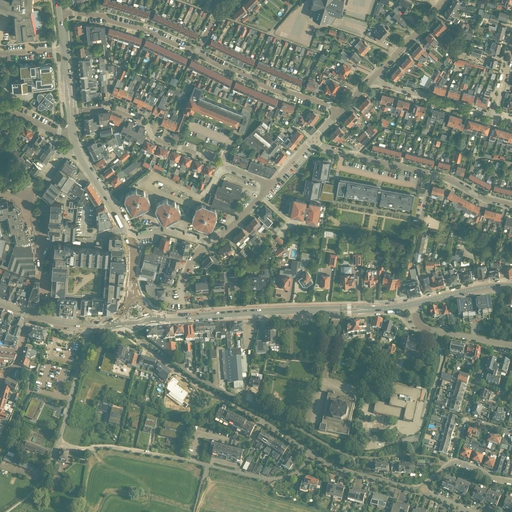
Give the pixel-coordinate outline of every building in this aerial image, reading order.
[(40,26),(38,10),(30,9),(30,7),(32,7),(32,3),(31,2),(30,0),(0,0),(0,7),(7,10),(8,10),(8,8),(14,10),(14,11),(16,37),(24,36),(24,35),(34,35),(33,31),(35,30),(34,27),(35,27),(36,27),(40,26)] [(249,9),(253,5),(249,0),(244,5),(249,9)] [(248,0),(249,0),(253,5),(255,7),(258,9),(260,7),(255,3),(258,0),(257,0),(248,0)] [(312,0),(310,6),(315,8),(312,18),(325,22),(326,20),(331,22),(335,14),(339,16),(343,1),(341,0),(312,0)] [(399,0),(396,8),(406,13),(408,10),(411,4),(405,0),(404,0),(399,0)] [(464,6),(465,6),(458,6),(454,3),(452,2),(450,6),(456,10),(458,8),(463,10),(464,11),(464,12),(467,12),(471,6),(467,6),(466,7),(464,6)] [(498,4),(488,2),(487,5),(497,8),(496,8),(504,10),(505,6),(498,4)] [(242,6),(237,11),(241,16),(246,11),(242,6)] [(457,17),(459,17),(460,18),(462,15),(456,11),(456,10),(450,6),(447,11),(457,17)] [(241,16),(237,11),(232,15),(237,20),(241,16)] [(394,14),(392,12),(391,11),(390,12),(385,17),(391,23),(392,21),(392,20),(393,19),(401,27),(406,22),(395,12),(394,14)] [(459,18),(459,17),(457,17),(447,11),(444,16),(457,23),(460,19),(459,18)] [(499,13),(498,17),(507,20),(509,14),(500,11),(499,13)] [(152,19),(157,21),(160,15),(155,12),(152,19)] [(490,19),(492,19),(496,20),(496,17),(491,16),(492,15),(483,12),(482,17),(490,19)] [(165,17),(160,15),(157,21),(162,24),(165,17)] [(162,24),(168,26),(171,19),(165,17),(162,24)] [(176,22),(171,19),(168,26),(173,29),(176,22)] [(441,21),(437,25),(445,33),(445,32),(444,30),(447,27),(441,21)] [(466,24),(461,21),(458,27),(462,30),(466,24)] [(173,29),(178,31),(182,24),(176,22),(173,29)] [(382,25),(378,29),(385,36),(389,32),(388,31),(390,29),(386,25),(382,22),(381,24),(382,25)] [(84,37),(87,37),(86,26),(83,27),(83,28),(81,28),(80,24),(74,25),(75,33),(83,32),(84,37)] [(187,27),(182,24),(178,31),(184,34),(187,27)] [(104,53),(107,53),(106,41),(104,27),(100,26),(95,25),(97,42),(103,42),(103,43),(101,43),(101,42),(100,43),(100,46),(103,46),(104,47),(100,48),(101,53),(104,53)] [(444,33),(445,33),(437,25),(433,30),(441,37),(444,33)] [(184,34),(189,36),(192,29),(187,27),(184,34)] [(198,32),(192,29),(189,36),(195,38),(198,32)] [(381,40),(385,36),(378,29),(372,35),(376,39),(378,37),(381,40)] [(431,41),(435,46),(439,42),(435,39),(436,38),(430,33),(426,37),(431,41)] [(214,48),(218,38),(216,37),(215,40),(212,38),(208,45),(214,48)] [(435,46),(431,41),(426,37),(422,41),(428,47),(430,44),(434,47),(433,48),(438,53),(440,50),(435,46)] [(218,39),(218,38),(214,48),(219,50),(222,43),(217,41),(218,39)] [(354,40),(366,50),(369,46),(364,41),(363,42),(359,39),(358,40),(357,39),(355,40),(353,38),(353,39),(354,40)] [(142,46),(148,48),(151,41),(146,39),(142,46)] [(354,40),(353,39),(351,40),(353,42),(353,43),(355,44),(354,45),(357,48),(356,49),(362,54),(366,50),(354,40)] [(148,48),(153,50),(156,43),(151,41),(148,48)] [(445,50),(449,47),(443,41),(440,45),(445,50)] [(153,50),(158,53),(161,46),(156,43),(153,50)] [(228,46),(222,43),(219,50),(224,53),(228,46)] [(418,46),(416,49),(419,52),(423,56),(426,59),(429,55),(433,59),(436,56),(431,51),(429,53),(425,50),(426,50),(420,44),(418,46)] [(92,57),(92,54),(87,55),(87,54),(88,54),(89,53),(89,52),(89,50),(88,49),(87,49),(84,49),(83,46),(77,47),(78,56),(84,55),(85,58),(90,57),(92,57)] [(158,53),(163,55),(166,48),(161,46),(158,53)] [(233,48),(228,46),(224,53),(230,55),(233,48)] [(498,56),(499,50),(497,49),(486,46),(485,48),(489,50),(488,53),(492,54),(498,56)] [(163,55),(168,57),(171,50),(166,48),(163,55)] [(238,51),(233,48),(230,55),(235,58),(238,51)] [(423,56),(419,52),(416,49),(412,53),(418,58),(420,60),(423,57),(423,56)] [(168,57),(174,60),(177,53),(171,50),(168,57)] [(344,52),(342,50),(340,52),(342,54),(346,58),(348,56),(344,52)] [(244,53),(238,51),(235,58),(240,60),(244,53)] [(360,57),(354,52),(349,56),(355,62),(360,57)] [(174,60),(179,62),(182,55),(177,53),(174,60)] [(249,56),(244,53),(240,60),(246,63),(249,56)] [(182,55),(179,62),(184,64),(187,57),(182,55)] [(255,58),(249,56),(246,63),(251,65),(255,58)] [(409,56),(405,60),(412,67),(413,67),(414,66),(412,65),(415,61),(409,56)] [(78,60),(79,65),(87,64),(91,64),(90,59),(91,59),(90,57),(85,58),(85,60),(78,60)] [(343,63),(340,68),(348,73),(350,70),(349,69),(350,67),(345,63),(346,61),(344,59),(340,57),(338,60),(343,63)] [(487,67),(489,68),(492,69),(492,67),(495,68),(497,60),(491,58),(490,65),(486,64),(485,67),(487,67)] [(188,66),(193,68),(196,62),(191,59),(188,66)] [(261,69),(264,60),(262,60),(261,62),(258,60),(255,67),(261,69)] [(265,61),(264,60),(261,69),(266,72),(269,65),(264,63),(265,61)] [(412,67),(405,60),(401,64),(407,70),(409,67),(415,73),(418,70),(413,67),(412,67)] [(201,64),(196,62),(193,68),(198,71),(201,64)] [(24,80),(12,81),(13,90),(22,90),(27,90),(27,89),(32,89),(32,86),(37,86),(37,83),(39,83),(39,86),(52,85),(51,80),(52,80),(51,70),(50,70),(50,65),(40,66),(40,69),(35,69),(35,64),(20,65),(21,75),(24,74),(24,80)] [(198,71),(203,73),(206,67),(201,64),(198,71)] [(274,67),(269,65),(266,72),(271,74),(274,67)] [(348,73),(340,68),(337,66),(334,71),(333,70),(331,72),(334,74),(335,72),(337,73),(344,78),(344,77),(345,77),(348,73)] [(399,66),(395,71),(397,72),(401,77),(403,78),(403,77),(402,75),(405,72),(399,66)] [(211,69),(206,67),(203,73),(208,76),(211,69)] [(277,68),(274,67),(271,74),(277,76),(280,69),(277,68)] [(120,79),(117,87),(114,86),(111,93),(116,95),(122,81),(121,81),(126,70),(121,69),(118,78),(120,79)] [(208,76),(213,78),(216,72),(211,69),(208,76)] [(280,69),(277,76),(282,78),(285,71),(280,69)] [(291,74),(285,71),(282,78),(288,81),(291,74)] [(402,79),(403,78),(401,77),(397,72),(395,71),(391,75),(397,81),(400,77),(402,79)] [(222,74),(216,72),(213,78),(218,81),(222,74)] [(218,81),(223,83),(227,76),(222,74),(218,81)] [(296,76),(291,74),(288,81),(293,83),(296,76)] [(422,77),(421,79),(433,84),(435,81),(424,74),(422,77)] [(232,79),(227,76),(223,83),(229,86),(232,79)] [(302,78),(296,76),(293,83),(299,85),(302,78)] [(442,84),(445,78),(443,77),(439,83),(439,85),(435,84),(433,92),(439,93),(442,84)] [(433,84),(421,79),(416,78),(415,82),(424,85),(431,88),(433,84)] [(305,88),(313,91),(315,85),(317,81),(308,79),(307,83),(307,82),(305,88)] [(123,90),(121,89),(124,82),(122,81),(116,95),(121,97),(123,90)] [(232,88),(238,90),(241,83),(235,81),(232,88)] [(329,86),(336,91),(339,85),(332,81),(329,86)] [(246,85),(241,83),(238,90),(243,92),(246,85)] [(123,90),(121,97),(125,99),(131,85),(129,84),(128,86),(126,85),(124,90),(123,90)] [(333,96),(336,91),(329,86),(326,84),(323,90),(328,93),(329,93),(328,94),(331,96),(332,95),(333,96)] [(450,86),(449,88),(447,96),(452,97),(455,88),(457,85),(454,84),(453,87),(450,86)] [(133,86),(131,85),(125,99),(129,101),(134,91),(132,90),(133,86)] [(202,88),(194,85),(184,111),(182,111),(175,130),(178,131),(185,112),(187,113),(188,111),(192,112),(194,108),(236,124),(237,122),(241,124),(238,131),(244,134),(253,112),(242,108),(240,114),(198,97),(202,88)] [(243,92),(248,94),(251,88),(246,85),(243,92)] [(490,87),(487,87),(485,92),(483,97),(481,106),(486,107),(491,92),(492,88),(490,87)] [(256,90),(251,88),(248,94),(253,97),(256,90)] [(461,100),(466,102),(469,92),(471,89),(469,89),(468,91),(468,94),(463,92),(461,100)] [(132,102),(136,104),(143,91),(141,90),(139,93),(136,91),(134,95),(135,95),(132,102)] [(253,97),(259,99),(262,92),(256,90),(253,97)] [(145,92),(143,91),(136,104),(141,106),(144,99),(142,98),(145,92)] [(475,104),(481,106),(485,92),(481,91),(480,95),(482,96),(482,98),(477,96),(475,104)] [(267,94),(262,92),(259,99),(264,101),(267,94)] [(53,95),(50,93),(48,93),(47,94),(45,93),(44,93),(43,94),(42,93),(39,93),(37,95),(37,98),(39,99),(39,103),(38,104),(38,108),(40,109),(43,109),(44,108),(47,110),(48,108),(49,108),(51,108),(53,105),(53,103),(54,100),(52,99),(53,97),(53,95)] [(141,106),(145,108),(151,95),(149,94),(148,97),(146,96),(144,99),(141,106)] [(264,101),(269,103),(272,97),(267,94),(264,101)] [(386,103),(389,96),(383,94),(381,102),(386,103)] [(153,96),(151,95),(145,108),(150,111),(154,101),(152,100),(153,96)] [(157,114),(165,96),(163,95),(162,98),(161,100),(161,99),(158,106),(155,105),(152,112),(157,114)] [(165,96),(157,114),(161,116),(166,106),(164,105),(167,97),(165,96)] [(386,103),(385,106),(384,109),(387,110),(388,107),(391,108),(390,112),(392,112),(394,107),(392,106),(394,97),(389,96),(386,103)] [(277,99),(272,97),(269,103),(274,106),(277,99)] [(375,99),(372,102),(367,98),(363,102),(373,112),(375,110),(373,108),(377,104),(376,101),(375,99)] [(401,111),(402,108),(403,107),(404,102),(405,101),(399,99),(396,106),(399,107),(398,113),(401,114),(402,111),(401,111)] [(286,109),(288,103),(282,101),(280,107),(284,108),(281,115),(284,116),(285,114),(284,114),(286,109)] [(410,102),(405,101),(404,102),(403,107),(402,108),(401,111),(402,111),(401,114),(403,115),(404,112),(404,111),(405,109),(408,110),(410,102)] [(371,114),(373,112),(363,102),(359,107),(365,112),(366,110),(368,112),(369,111),(371,114)] [(288,103),(286,109),(292,111),(294,105),(288,103)] [(414,118),(417,119),(418,115),(417,115),(418,113),(420,108),(420,105),(415,104),(412,111),(412,114),(414,115),(414,118)] [(436,121),(439,111),(433,109),(432,116),(429,115),(427,122),(430,123),(431,120),(436,121)] [(165,125),(168,118),(166,117),(168,111),(166,110),(160,123),(165,125)] [(97,123),(100,123),(100,125),(103,124),(106,124),(106,123),(107,121),(107,120),(107,119),(108,116),(110,111),(99,112),(95,113),(95,116),(96,116),(97,120),(97,123)] [(318,115),(313,111),(309,116),(308,114),(304,119),(297,114),(294,118),(303,126),(306,122),(307,120),(311,124),(318,115)] [(442,122),(445,112),(439,111),(436,121),(440,123),(440,122),(441,122),(442,122)] [(109,116),(108,116),(107,119),(107,120),(107,121),(108,119),(113,121),(119,124),(121,117),(116,115),(111,112),(109,116)] [(353,112),(349,117),(355,122),(359,126),(361,124),(359,122),(360,121),(360,119),(353,112)] [(369,118),(363,112),(361,114),(367,120),(369,118)] [(165,125),(169,127),(175,114),(173,113),(171,119),(168,118),(165,125)] [(447,124),(453,126),(456,116),(450,114),(447,124)] [(255,148),(258,152),(261,153),(269,158),(270,156),(269,156),(271,154),(273,151),(275,149),(279,144),(276,142),(274,140),(269,136),(266,134),(272,122),(266,116),(240,142),(255,148)] [(459,127),(459,128),(463,129),(465,124),(461,123),(462,118),(456,116),(453,126),(459,127)] [(359,126),(355,122),(349,117),(345,121),(350,126),(352,124),(354,126),(355,126),(357,128),(359,126)] [(84,119),(85,126),(90,125),(96,124),(97,123),(97,120),(93,121),(93,118),(84,119)] [(469,128),(472,129),(472,128),(473,124),(474,121),(469,120),(465,132),(468,133),(469,128)] [(120,132),(125,135),(131,122),(129,121),(126,126),(123,125),(120,132)] [(133,123),(131,122),(125,135),(126,135),(124,140),(129,142),(131,137),(133,131),(134,130),(131,128),(133,123)] [(369,127),(364,131),(370,137),(372,135),(373,136),(378,130),(369,122),(367,125),(369,127)] [(100,123),(97,123),(96,124),(90,125),(85,126),(85,132),(90,132),(90,134),(94,134),(94,131),(94,129),(97,128),(97,126),(98,126),(98,125),(100,125),(100,123)] [(106,124),(103,124),(104,128),(101,128),(100,128),(99,128),(99,129),(100,136),(112,133),(110,123),(106,123),(106,124)] [(480,131),(482,132),(484,124),(479,123),(478,126),(477,132),(476,135),(478,135),(480,131)] [(489,126),(484,124),(482,132),(481,134),(484,135),(483,138),(485,139),(486,138),(489,126)] [(18,132),(24,136),(28,129),(25,127),(23,126),(18,132)] [(131,137),(136,140),(137,138),(142,127),(139,126),(137,131),(134,130),(133,131),(131,137)] [(339,126),(335,131),(338,134),(340,136),(345,132),(339,126)] [(144,128),(142,127),(137,138),(136,140),(141,142),(145,134),(142,133),(144,128)] [(287,129),(293,134),(299,139),(303,134),(297,129),(295,132),(289,127),(287,129)] [(496,136),(498,137),(500,129),(495,128),(493,135),(491,135),(488,142),(492,143),(493,140),(494,141),(496,136)] [(28,129),(24,136),(29,139),(33,133),(31,132),(32,131),(28,129)] [(498,137),(497,141),(502,143),(504,137),(505,131),(500,129),(498,137)] [(336,140),(340,136),(338,134),(335,131),(331,135),(336,140)] [(371,138),(370,137),(364,131),(357,138),(364,145),(371,138)] [(510,134),(511,132),(505,131),(504,137),(502,143),(507,144),(509,140),(509,139),(510,134)] [(124,149),(119,132),(115,133),(116,137),(117,140),(119,146),(118,146),(124,149)] [(35,143),(37,140),(40,137),(37,134),(32,141),(35,143)] [(296,144),(299,139),(293,134),(289,138),(296,144)] [(287,138),(288,137),(285,135),(281,140),(277,136),(274,140),(276,142),(277,141),(284,146),(286,144),(292,148),(296,144),(289,138),(289,139),(287,138)] [(56,147),(46,140),(45,139),(44,140),(43,140),(44,138),(40,136),(40,137),(37,140),(41,142),(41,141),(43,143),(47,146),(54,151),(56,148),(56,147)] [(117,140),(116,137),(113,137),(113,138),(103,143),(100,144),(90,150),(94,159),(96,161),(107,153),(108,154),(110,152),(116,148),(116,147),(118,146),(119,146),(117,140)] [(100,144),(103,143),(102,140),(100,141),(96,143),(95,141),(87,145),(90,150),(100,144)] [(145,140),(142,147),(142,148),(142,150),(144,151),(144,150),(147,151),(151,142),(145,140)] [(32,141),(25,151),(26,152),(29,154),(31,150),(34,146),(36,144),(35,143),(32,141)] [(45,151),(51,155),(54,151),(47,146),(43,143),(41,141),(41,142),(40,144),(46,148),(45,151)] [(156,144),(151,142),(147,151),(146,153),(150,155),(151,153),(152,154),(156,144)] [(23,150),(25,151),(29,145),(27,143),(22,149),(20,152),(21,153),(23,150)] [(155,152),(161,155),(164,147),(158,145),(155,152)] [(15,149),(10,146),(8,149),(8,150),(12,153),(11,154),(15,157),(16,155),(13,152),(15,149)] [(124,149),(118,146),(116,147),(116,148),(119,152),(119,153),(121,155),(125,151),(124,149)] [(169,150),(164,147),(161,155),(166,157),(169,150)] [(275,149),(273,151),(283,159),(287,155),(280,150),(279,152),(275,149)] [(231,161),(238,163),(242,153),(242,152),(238,150),(237,153),(236,153),(235,153),(234,153),(234,154),(231,152),(229,158),(232,159),(231,161)] [(51,155),(45,151),(44,151),(45,151),(41,157),(40,156),(38,158),(45,163),(51,155)] [(123,161),(130,155),(126,151),(119,157),(123,161)] [(283,159),(273,151),(271,154),(269,156),(270,156),(272,154),(275,157),(273,159),(279,164),(283,159)] [(110,152),(108,154),(107,153),(96,161),(96,162),(100,167),(107,162),(105,160),(110,156),(109,155),(111,153),(110,152)] [(180,154),(176,152),(172,162),(171,163),(174,164),(175,160),(178,161),(180,154)] [(258,152),(255,158),(253,157),(252,158),(251,160),(247,169),(255,172),(261,153),(258,152)] [(244,154),(242,153),(238,163),(245,166),(248,158),(243,157),(244,154)] [(261,153),(255,172),(262,174),(266,163),(269,158),(261,153)] [(183,168),(185,169),(187,165),(189,166),(192,159),(187,157),(183,168)] [(115,171),(113,169),(118,165),(118,166),(121,163),(119,160),(117,158),(113,162),(114,163),(104,172),(108,177),(115,171)] [(26,159),(25,161),(39,172),(41,168),(35,163),(34,165),(26,159)] [(150,163),(148,167),(151,168),(154,170),(157,165),(154,163),(155,161),(151,159),(150,163)] [(329,162),(315,159),(315,160),(317,160),(316,163),(315,163),(314,167),(315,168),(315,170),(313,170),(313,175),(314,175),(313,180),(306,178),(305,183),(306,183),(306,186),(305,186),(304,190),(305,191),(305,193),(303,193),(303,194),(317,196),(316,195),(317,192),(318,188),(317,188),(318,184),(319,184),(319,181),(321,181),(321,180),(325,181),(325,178),(323,178),(324,177),(326,177),(327,173),(326,173),(327,170),(328,170),(328,166),(328,162),(329,162)] [(446,159),(445,159),(443,159),(442,162),(439,161),(437,167),(443,168),(445,162),(446,159)] [(67,160),(64,164),(74,172),(74,171),(75,171),(75,170),(74,169),(76,167),(71,163),(72,162),(70,160),(69,161),(67,160)] [(39,172),(25,161),(23,163),(29,168),(29,169),(30,170),(36,175),(39,172)] [(139,162),(136,161),(124,170),(127,174),(141,163),(139,162)] [(203,163),(198,161),(194,172),(196,173),(198,169),(200,170),(203,163)] [(273,166),(266,163),(262,174),(269,176),(276,168),(273,167),(273,166)] [(60,169),(67,174),(69,175),(71,172),(70,171),(71,170),(73,172),(74,172),(64,164),(60,169)] [(157,165),(154,170),(160,173),(163,168),(157,165)] [(465,167),(458,165),(456,172),(463,174),(465,167)] [(214,168),(210,166),(205,177),(205,178),(203,177),(202,180),(206,182),(207,179),(208,180),(209,178),(208,178),(210,174),(211,175),(214,168)] [(163,168),(160,173),(166,176),(168,171),(163,168)] [(64,179),(67,174),(67,175),(59,170),(53,178),(57,181),(55,183),(64,189),(66,191),(71,184),(64,179)] [(71,172),(69,175),(75,180),(77,182),(79,179),(76,177),(78,175),(73,172),(71,170),(70,171),(71,172)] [(126,174),(123,170),(116,174),(117,176),(111,181),(114,186),(122,181),(120,178),(126,174)] [(138,187),(135,188),(135,189),(136,189),(137,191),(142,193),(142,192),(144,191),(145,194),(146,194),(149,201),(150,201),(156,203),(157,203),(163,200),(167,199),(168,201),(172,203),(175,201),(174,198),(178,185),(150,171),(141,179),(138,187)] [(168,171),(166,176),(172,179),(175,174),(168,171)] [(467,178),(473,181),(475,176),(470,173),(467,178)] [(79,202),(79,203),(83,204),(85,197),(86,194),(83,192),(85,189),(81,187),(81,185),(77,182),(75,180),(69,175),(67,174),(64,179),(71,184),(66,191),(72,195),(79,200),(79,202)] [(481,179),(475,176),(473,181),(478,184),(481,179)] [(419,179),(418,190),(425,191),(426,186),(423,186),(423,184),(426,184),(426,179),(419,179)] [(478,184),(483,187),(486,181),(481,179),(478,184)] [(233,212),(238,200),(242,187),(223,180),(221,187),(218,185),(214,196),(210,195),(207,203),(233,212)] [(345,181),(338,180),(336,193),(337,192),(339,192),(339,194),(343,194),(345,181)] [(205,182),(200,181),(198,187),(196,192),(199,193),(203,189),(202,189),(205,182)] [(408,195),(404,194),(400,193),(400,194),(397,193),(396,192),(396,193),(392,192),(389,191),(388,192),(385,191),(385,190),(381,190),(381,192),(376,191),(377,187),(373,186),(369,186),(370,185),(366,185),(362,185),(362,184),(361,184),(358,184),(358,183),(354,182),(354,183),(350,182),(347,181),(344,195),(349,195),(349,194),(352,195),(352,196),(356,197),(357,195),(359,196),(359,197),(360,197),(360,196),(363,197),(363,198),(367,199),(368,197),(370,198),(370,199),(375,200),(375,198),(380,199),(379,203),(383,204),(384,203),(386,203),(386,205),(391,205),(391,204),(394,205),(394,206),(395,205),(397,205),(397,207),(402,207),(402,206),(405,207),(405,208),(409,209),(411,195),(408,195)] [(491,184),(486,181),(483,187),(488,189),(491,184)] [(51,182),(41,195),(50,202),(60,188),(51,182)] [(87,194),(88,193),(94,189),(90,183),(85,186),(88,192),(87,193),(87,194)] [(333,185),(324,183),(323,190),(332,192),(333,185)] [(439,187),(437,195),(440,196),(440,198),(443,199),(445,194),(443,193),(444,188),(439,187)] [(66,191),(64,189),(62,192),(74,201),(74,208),(76,208),(78,208),(79,203),(79,202),(79,200),(72,195),(66,191)] [(88,193),(91,198),(98,194),(94,189),(88,193)] [(137,191),(136,189),(135,189),(136,190),(133,191),(132,190),(132,189),(129,190),(129,192),(126,193),(124,198),(126,201),(127,200),(130,207),(129,207),(131,210),(130,211),(135,212),(136,212),(139,210),(140,211),(142,210),(141,207),(144,206),(145,207),(148,206),(150,201),(149,201),(146,194),(145,194),(144,191),(142,192),(142,193),(137,191)] [(447,196),(449,197),(448,199),(451,201),(455,193),(450,190),(447,196)] [(332,200),(333,193),(321,191),(320,198),(332,200)] [(455,204),(456,204),(460,196),(455,193),(451,201),(456,203),(455,204)] [(101,200),(98,194),(91,198),(95,204),(101,200)] [(460,196),(456,204),(461,207),(465,198),(460,196)] [(324,209),(320,209),(321,203),(325,204),(325,203),(308,201),(308,204),(305,203),(305,200),(295,198),(294,199),(291,198),(291,200),(290,200),(288,211),(289,212),(288,214),(292,214),(291,215),(297,216),(302,217),(303,212),(306,213),(305,220),(321,223),(321,222),(318,222),(319,216),(322,217),(319,216),(320,209),(324,209)] [(461,207),(466,210),(470,202),(470,201),(465,198),(461,207)] [(168,201),(167,199),(163,200),(157,203),(156,203),(155,208),(157,211),(158,210),(159,213),(157,214),(158,217),(160,217),(161,220),(161,221),(166,222),(169,220),(169,219),(175,216),(176,217),(178,215),(179,216),(180,211),(180,210),(178,207),(179,206),(178,204),(177,204),(175,205),(174,202),(175,201),(172,203),(168,201)] [(24,244),(31,243),(30,239),(29,233),(29,232),(27,226),(24,227),(23,221),(23,220),(22,220),(21,215),(20,208),(17,206),(16,205),(12,203),(7,204),(7,201),(5,201),(0,202),(0,201),(0,236),(2,237),(5,238),(16,241),(24,244)] [(475,204),(470,201),(470,202),(466,210),(465,211),(469,213),(470,212),(470,213),(472,210),(473,208),(475,204)] [(50,219),(49,233),(67,235),(67,236),(67,235),(75,235),(76,224),(75,224),(71,223),(71,221),(68,220),(68,221),(65,220),(65,222),(63,222),(63,219),(60,219),(61,203),(51,202),(50,206),(50,207),(50,216),(49,216),(49,218),(49,219),(50,219)] [(97,221),(97,229),(116,223),(104,204),(96,207),(96,206),(95,205),(93,205),(93,206),(87,205),(87,204),(86,204),(86,205),(84,205),(84,204),(83,204),(79,203),(78,208),(76,208),(75,224),(76,224),(75,235),(85,236),(87,237),(87,232),(91,232),(93,221),(97,221)] [(201,204),(196,206),(197,206),(195,210),(196,210),(195,213),(193,212),(192,214),(193,216),(192,219),(191,219),(194,224),(197,225),(197,223),(204,226),(204,227),(207,228),(207,229),(212,227),(211,226),(213,223),(214,222),(215,221),(215,220),(212,220),(213,217),(215,217),(216,215),(220,217),(221,212),(215,209),(214,209),(210,207),(209,209),(205,207),(205,205),(201,204)] [(481,207),(475,204),(473,208),(472,210),(477,212),(481,207)] [(259,215),(258,217),(267,226),(272,221),(266,216),(267,214),(268,214),(271,212),(270,211),(265,206),(258,213),(259,215)] [(500,219),(502,213),(496,211),(496,213),(494,221),(500,222),(499,225),(501,226),(503,220),(500,219)] [(252,224),(258,230),(262,225),(259,223),(260,222),(254,217),(250,222),(252,224)] [(254,234),(258,230),(252,224),(250,222),(245,227),(251,232),(254,234)] [(242,230),(237,234),(243,239),(247,235),(242,230)] [(427,233),(420,231),(415,253),(414,253),(414,256),(415,256),(414,260),(421,261),(427,233)] [(244,241),(243,239),(237,234),(233,238),(239,245),(244,241)] [(255,234),(252,237),(260,244),(262,242),(255,234)] [(57,243),(56,243),(54,268),(52,268),(52,267),(51,292),(81,294),(79,310),(87,311),(91,311),(91,309),(98,309),(101,309),(101,310),(102,310),(102,309),(102,307),(110,308),(110,307),(109,307),(110,305),(113,305),(113,304),(116,305),(117,290),(116,290),(116,285),(119,285),(120,280),(120,274),(122,274),(123,274),(124,258),(121,257),(122,247),(120,246),(120,237),(118,236),(118,235),(112,235),(112,236),(109,236),(108,250),(103,249),(95,249),(70,247),(70,244),(66,244),(62,244),(62,243),(57,243)] [(31,243),(24,244),(16,241),(5,238),(2,237),(0,236),(0,255),(0,256),(3,257),(3,259),(1,264),(18,270),(17,271),(29,275),(31,275),(31,274),(35,274),(35,262),(33,262),(33,251),(31,245),(31,243)] [(173,243),(188,247),(189,243),(181,241),(181,242),(178,242),(176,241),(177,238),(170,236),(169,240),(174,241),(173,243)] [(283,242),(277,236),(275,239),(281,244),(283,242)] [(168,245),(169,239),(161,237),(159,247),(167,249),(168,249),(168,248),(167,248),(168,245)] [(257,247),(260,244),(252,237),(250,239),(257,247)] [(231,252),(230,250),(233,248),(228,242),(223,245),(228,253),(229,254),(231,252)] [(187,253),(188,247),(173,243),(173,245),(172,246),(173,246),(177,247),(179,248),(178,251),(187,253)] [(222,255),(223,256),(226,255),(229,254),(228,253),(223,245),(218,249),(222,255)] [(166,256),(167,250),(154,246),(152,252),(166,256)] [(274,253),(277,256),(285,250),(282,247),(274,253)] [(163,263),(168,264),(170,257),(166,256),(152,252),(146,250),(144,258),(152,260),(158,262),(163,263)] [(167,250),(166,256),(170,257),(180,259),(181,260),(183,253),(172,250),(172,251),(167,250)] [(309,253),(302,252),(300,261),(299,267),(304,269),(305,264),(307,265),(309,257),(309,253)] [(217,265),(211,255),(209,256),(209,255),(201,262),(205,267),(211,262),(213,266),(217,265)] [(330,255),(328,265),(335,266),(336,256),(330,255)] [(501,255),(501,260),(502,264),(502,265),(505,265),(505,276),(511,275),(511,265),(509,266),(508,255),(501,255)] [(180,259),(170,257),(168,264),(177,266),(178,267),(180,259)] [(152,260),(144,258),(143,263),(157,266),(158,262),(152,260)] [(300,261),(291,260),(290,268),(285,267),(285,269),(280,269),(279,275),(277,285),(289,287),(291,276),(295,277),(298,267),(299,267),(300,261)] [(156,271),(157,266),(143,263),(142,267),(151,270),(156,271)] [(344,275),(342,275),(342,285),(355,285),(355,279),(354,274),(351,274),(351,273),(352,273),(352,266),(344,266),(345,273),(344,273),(344,275)] [(486,266),(482,266),(477,267),(478,274),(479,280),(488,278),(487,272),(486,266)] [(156,282),(158,274),(159,271),(156,271),(151,270),(142,267),(140,275),(147,277),(147,280),(146,280),(148,280),(156,282)] [(474,274),(473,267),(469,268),(470,271),(465,272),(464,268),(460,269),(463,281),(472,279),(471,274),(474,274)] [(269,268),(265,268),(265,274),(259,274),(259,277),(249,276),(248,276),(247,280),(249,280),(248,286),(259,287),(259,286),(264,287),(265,277),(264,277),(264,276),(268,277),(269,268)] [(415,296),(421,295),(415,268),(409,269),(412,279),(404,281),(403,283),(402,289),(406,288),(408,295),(413,294),(413,296),(414,296),(415,296)] [(453,268),(451,269),(454,282),(454,283),(459,282),(457,273),(454,273),(453,268)] [(373,283),(375,283),(375,281),(378,280),(377,270),(371,270),(371,269),(367,270),(367,275),(366,275),(366,279),(364,279),(365,284),(373,283)] [(11,272),(4,270),(0,281),(0,294),(3,296),(11,272)] [(164,273),(161,272),(159,271),(158,274),(162,275),(163,275),(162,281),(172,283),(174,275),(172,274),(172,275),(167,273),(165,272),(164,273)] [(226,282),(226,281),(226,277),(225,271),(221,271),(221,276),(219,276),(220,282),(213,282),(214,289),(224,289),(224,282),(226,282)] [(432,272),(433,275),(430,276),(431,281),(432,281),(434,288),(440,287),(438,279),(437,277),(436,274),(436,273),(436,271),(432,272)] [(3,296),(11,299),(20,275),(11,272),(3,296)] [(308,273),(306,272),(301,275),(302,276),(298,278),(303,286),(305,286),(313,281),(310,277),(311,277),(308,273)] [(386,287),(390,288),(391,283),(393,276),(385,273),(385,276),(384,276),(384,278),(384,279),(383,283),(386,284),(386,285),(386,287)] [(436,273),(436,274),(437,277),(438,279),(440,287),(445,285),(442,275),(438,276),(438,273),(436,273)] [(26,278),(20,275),(11,299),(18,301),(21,293),(24,284),(26,278)] [(330,275),(320,275),(319,285),(329,286),(330,275)] [(226,277),(226,281),(230,281),(230,288),(239,288),(239,280),(237,280),(237,276),(226,277)] [(401,278),(393,276),(391,283),(390,288),(392,288),(394,288),(394,286),(395,286),(395,285),(397,286),(398,283),(399,284),(400,281),(401,278)] [(428,276),(420,278),(423,291),(431,289),(428,276)] [(208,290),(206,277),(203,277),(204,281),(195,282),(196,291),(208,290)] [(32,287),(35,279),(31,279),(26,278),(24,284),(32,287)] [(39,279),(35,279),(32,287),(29,296),(26,304),(35,307),(38,300),(37,300),(37,297),(39,297),(39,279)] [(163,287),(157,285),(157,284),(156,283),(156,282),(148,280),(147,282),(146,282),(146,283),(147,288),(150,293),(155,295),(155,294),(156,294),(156,295),(156,294),(158,294),(158,295),(165,295),(165,289),(163,289),(163,287)] [(26,304),(29,296),(21,293),(18,301),(26,304)] [(56,313),(75,314),(76,298),(58,297),(56,313)] [(463,316),(463,317),(468,316),(468,315),(469,315),(470,323),(483,321),(482,314),(483,314),(488,313),(492,312),(490,298),(486,299),(486,298),(481,299),(476,300),(477,303),(476,303),(477,310),(478,310),(478,313),(472,313),(472,311),(471,304),(471,301),(466,301),(461,302),(457,303),(459,317),(463,316)] [(446,306),(446,305),(445,306),(442,307),(441,306),(441,307),(444,316),(448,315),(448,317),(447,317),(448,321),(451,320),(452,327),(456,327),(453,313),(451,313),(450,310),(449,310),(448,306),(446,306),(445,306),(446,306)] [(437,311),(437,308),(430,310),(432,318),(436,317),(436,318),(439,318),(439,320),(442,319),(440,311),(437,311)] [(0,347),(3,347),(6,337),(13,318),(6,315),(0,332),(0,347)] [(24,322),(13,318),(6,337),(18,341),(20,333),(21,330),(22,328),(24,322)] [(383,321),(374,319),(372,328),(378,330),(377,334),(382,335),(383,331),(385,324),(382,324),(383,321)] [(353,337),(357,337),(356,323),(351,324),(352,325),(348,326),(347,327),(348,329),(347,329),(347,331),(343,332),(344,336),(348,335),(352,334),(353,337)] [(356,323),(357,337),(363,336),(362,333),(366,333),(367,335),(368,335),(368,339),(369,346),(371,346),(372,335),(371,335),(370,327),(364,327),(364,323),(361,323),(356,323)] [(214,325),(215,338),(215,342),(216,342),(215,336),(221,335),(222,338),(226,338),(225,332),(227,332),(226,325),(226,324),(225,324),(224,324),(223,325),(223,326),(221,326),(220,326),(214,326),(214,325)] [(387,324),(384,338),(389,339),(390,336),(395,337),(398,327),(387,324)] [(183,337),(183,327),(182,328),(173,328),(174,337),(174,340),(184,339),(183,337)] [(185,342),(194,341),(193,327),(183,327),(183,337),(184,342),(185,342)] [(28,338),(34,340),(36,335),(37,336),(37,334),(36,333),(37,329),(31,328),(28,338)] [(169,339),(169,344),(175,343),(174,340),(174,337),(173,328),(164,329),(165,340),(169,339)] [(36,335),(34,340),(44,342),(47,332),(37,329),(36,333),(37,334),(37,336),(36,335)] [(165,340),(164,329),(155,330),(156,338),(163,338),(163,340),(165,340)] [(156,339),(156,338),(155,330),(146,330),(146,340),(155,344),(156,339)] [(265,342),(265,345),(269,344),(269,343),(275,343),(274,333),(269,333),(269,332),(264,333),(265,342)] [(6,337),(3,347),(9,348),(15,349),(18,341),(6,337)] [(161,349),(162,346),(164,340),(156,341),(155,345),(161,349)] [(176,356),(175,343),(169,344),(167,344),(166,342),(164,342),(164,340),(164,341),(162,346),(161,349),(167,354),(176,361),(176,356)] [(406,341),(402,340),(400,346),(404,347),(404,351),(415,353),(415,354),(417,355),(418,352),(421,352),(422,348),(417,346),(417,345),(410,343),(411,341),(406,340),(406,341)] [(266,353),(265,345),(265,342),(256,343),(257,348),(255,348),(255,354),(266,353)] [(458,356),(460,345),(452,343),(450,352),(457,354),(456,356),(458,356)] [(396,348),(389,346),(387,355),(394,357),(396,348)] [(139,358),(129,356),(130,355),(127,354),(128,351),(128,350),(125,349),(123,349),(119,348),(118,347),(118,348),(116,357),(104,354),(105,355),(103,360),(102,360),(103,361),(102,366),(101,366),(102,367),(100,372),(99,372),(109,375),(109,374),(111,374),(111,375),(111,376),(111,375),(117,376),(117,377),(118,376),(122,378),(123,379),(123,378),(129,379),(128,380),(129,380),(132,369),(133,369),(136,369),(137,363),(139,358)] [(29,350),(29,349),(25,348),(25,349),(25,348),(22,359),(28,361),(29,358),(31,359),(35,357),(36,352),(29,350)] [(467,356),(472,357),(474,349),(468,348),(468,349),(466,348),(464,355),(467,356)] [(474,348),(474,349),(472,357),(472,359),(478,361),(481,350),(474,348)] [(227,384),(233,383),(234,383),(232,362),(241,361),(241,357),(241,349),(225,351),(227,384)] [(16,355),(9,354),(8,361),(14,362),(16,357),(16,355)] [(141,371),(144,359),(139,358),(137,363),(136,369),(141,371)] [(28,361),(22,359),(20,366),(27,369),(29,365),(30,362),(28,361)] [(141,371),(147,372),(150,361),(144,359),(141,371)] [(506,375),(509,363),(507,362),(506,360),(504,361),(502,361),(500,368),(495,367),(497,362),(495,361),(493,359),(491,360),(489,359),(488,364),(485,372),(492,373),(491,377),(488,376),(488,379),(485,380),(487,382),(486,384),(499,388),(501,380),(499,380),(501,374),(506,375)] [(155,362),(150,361),(147,372),(151,374),(150,376),(151,376),(152,375),(155,362)] [(234,383),(233,383),(234,389),(243,388),(242,382),(243,382),(241,361),(232,362),(234,383)] [(37,373),(40,365),(30,362),(29,365),(36,368),(35,372),(37,373)] [(156,375),(159,377),(165,370),(159,365),(155,370),(156,370),(154,372),(154,376),(155,377),(156,375)] [(171,374),(165,370),(159,377),(161,378),(159,381),(162,383),(163,383),(165,384),(166,382),(168,379),(167,379),(171,374)] [(454,371),(452,376),(459,378),(459,379),(468,381),(469,377),(460,374),(460,373),(454,371)] [(441,378),(450,381),(452,375),(443,373),(441,378)] [(255,374),(251,374),(249,385),(250,385),(251,386),(252,387),(249,389),(254,397),(257,397),(259,388),(258,388),(259,380),(261,381),(262,376),(258,375),(258,379),(255,378),(255,374)] [(466,386),(468,381),(459,379),(459,378),(452,376),(451,379),(458,381),(457,383),(466,386)] [(2,392),(2,393),(8,395),(10,389),(15,391),(17,385),(7,380),(4,386),(2,392)] [(177,386),(171,393),(181,401),(187,394),(177,386)] [(412,420),(413,419),(415,410),(416,410),(417,406),(416,406),(417,401),(418,401),(421,402),(422,396),(423,392),(416,391),(394,386),(390,405),(376,402),(373,414),(375,414),(404,420),(408,421),(409,421),(410,421),(411,421),(412,420)] [(448,387),(448,389),(455,391),(454,393),(463,396),(465,392),(455,389),(450,387),(448,387)] [(486,401),(486,400),(489,401),(492,391),(489,390),(488,393),(482,391),(480,399),(486,401)] [(0,399),(6,401),(8,395),(2,393),(0,398),(0,399)] [(334,395),(327,393),(327,394),(328,395),(321,426),(321,425),(319,431),(325,433),(326,431),(348,436),(348,437),(349,438),(351,427),(350,427),(355,401),(356,401),(356,400),(354,400),(334,396),(334,395)] [(461,405),(462,400),(448,396),(448,399),(452,400),(452,402),(461,405)] [(11,415),(15,404),(13,404),(6,401),(0,399),(0,411),(3,412),(10,415),(11,415)] [(33,400),(25,416),(30,419),(31,416),(36,419),(41,408),(42,404),(33,400)] [(445,405),(439,403),(435,402),(434,406),(445,409),(445,408),(449,409),(449,411),(458,414),(460,409),(445,405)] [(113,405),(110,405),(108,412),(111,413),(108,424),(114,425),(117,410),(112,409),(113,405)] [(475,405),(473,410),(486,414),(487,411),(482,410),(482,407),(475,405)] [(223,413),(225,408),(221,406),(215,420),(237,431),(235,434),(237,435),(239,432),(240,432),(239,434),(248,438),(249,437),(254,428),(223,413)] [(492,421),(497,422),(501,409),(499,409),(497,414),(494,413),(492,421)] [(122,411),(117,410),(114,425),(119,426),(122,411)] [(6,425),(10,415),(3,412),(0,411),(0,422),(5,425),(6,425)] [(139,416),(128,414),(125,428),(136,430),(139,416)] [(448,418),(447,420),(456,423),(457,418),(448,416),(448,415),(443,414),(442,417),(445,417),(448,418)] [(145,417),(142,432),(151,434),(151,430),(154,431),(157,420),(154,419),(145,417)] [(447,422),(446,425),(454,427),(456,423),(447,420),(443,418),(443,419),(442,419),(442,421),(442,422),(443,423),(444,422),(447,422)] [(185,428),(164,423),(163,428),(165,428),(164,431),(161,430),(159,436),(177,440),(179,434),(185,436),(186,433),(184,433),(185,428)] [(470,439),(471,436),(478,438),(480,432),(477,431),(469,429),(467,435),(468,435),(467,438),(470,439)] [(255,447),(257,448),(261,442),(266,435),(261,432),(256,439),(259,441),(257,445),(256,444),(255,447)] [(263,443),(265,445),(270,438),(266,435),(261,442),(257,448),(259,450),(261,447),(260,447),(263,443)] [(442,441),(441,443),(450,446),(451,441),(443,439),(435,437),(434,436),(433,440),(437,441),(440,442),(440,440),(442,441)] [(492,447),(492,449),(491,451),(494,452),(496,445),(499,446),(501,439),(495,437),(492,447)] [(274,440),(270,438),(265,445),(268,447),(265,450),(263,452),(265,454),(274,440)] [(278,443),(274,440),(265,454),(268,455),(269,453),(269,452),(271,449),(273,451),(278,443)] [(47,451),(46,451),(26,443),(24,449),(35,453),(36,452),(44,455),(45,452),(47,453),(47,451)] [(278,443),(273,451),(276,452),(274,455),(273,455),(272,458),(274,459),(275,457),(280,449),(282,446),(278,443)] [(467,448),(468,448),(464,460),(468,461),(471,452),(468,451),(468,450),(473,451),(473,446),(468,444),(467,448)] [(242,453),(210,445),(209,452),(212,453),(211,455),(240,462),(242,453)] [(282,456),(286,449),(287,449),(282,446),(280,449),(275,457),(274,459),(276,461),(278,458),(277,458),(279,455),(282,456)] [(460,458),(464,460),(468,448),(467,448),(464,447),(463,449),(460,458)] [(482,449),(482,448),(480,448),(479,450),(480,450),(479,452),(480,453),(476,462),(481,464),(484,455),(483,455),(483,452),(483,451),(485,451),(486,449),(482,449)] [(286,449),(282,456),(280,459),(292,466),(294,462),(286,456),(289,451),(286,449)] [(69,452),(60,450),(58,460),(66,462),(69,452)] [(41,469),(15,459),(13,458),(9,457),(5,455),(3,461),(36,473),(41,469)] [(246,471),(249,465),(250,464),(250,463),(253,458),(249,456),(242,469),(246,471)] [(484,467),(488,468),(492,457),(491,456),(490,459),(487,458),(484,467)] [(504,461),(501,461),(502,458),(499,458),(495,472),(501,474),(504,461)] [(288,471),(292,466),(280,459),(276,466),(279,468),(281,466),(288,471)] [(511,463),(508,462),(506,461),(502,474),(507,476),(511,463)] [(375,473),(379,473),(379,471),(382,471),(383,463),(380,462),(380,464),(376,464),(374,464),(373,470),(375,470),(375,473)] [(399,474),(404,474),(405,464),(399,464),(392,463),(392,468),(397,468),(396,473),(399,473),(399,474)] [(405,464),(404,474),(413,475),(414,468),(424,469),(425,465),(417,464),(417,465),(405,464)] [(279,469),(275,467),(271,474),(274,476),(279,469)] [(309,492),(310,490),(313,478),(307,477),(306,479),(304,478),(300,491),(307,493),(308,492),(309,492)] [(440,488),(446,491),(451,479),(446,477),(440,488)] [(314,488),(317,489),(318,486),(320,487),(322,481),(319,481),(319,480),(313,478),(310,490),(313,491),(314,488)] [(457,482),(451,479),(446,491),(452,494),(453,492),(457,482)] [(458,480),(457,482),(453,492),(459,494),(464,482),(458,480)] [(470,485),(464,482),(459,494),(465,497),(470,485)] [(326,495),(334,497),(337,484),(334,483),(334,485),(329,484),(326,495)] [(340,485),(337,484),(334,497),(341,499),(344,488),(340,487),(340,485)] [(471,500),(477,502),(482,490),(476,488),(471,500)] [(355,503),(358,490),(353,489),(352,492),(350,491),(348,499),(350,500),(350,502),(355,503)] [(364,492),(358,490),(355,503),(360,505),(360,506),(362,506),(365,496),(363,495),(364,492)] [(488,493),(482,490),(477,502),(483,505),(484,503),(488,493)] [(484,503),(490,506),(495,494),(489,491),(488,493),(484,503)] [(501,496),(495,494),(490,506),(495,508),(501,496)] [(378,507),(381,496),(374,495),(371,505),(378,507)] [(388,498),(381,496),(378,507),(385,508),(388,498)] [(508,511),(511,503),(511,499),(508,497),(502,509),(508,511)] [(399,511),(402,504),(396,503),(395,506),(393,506),(391,511),(399,511)]
